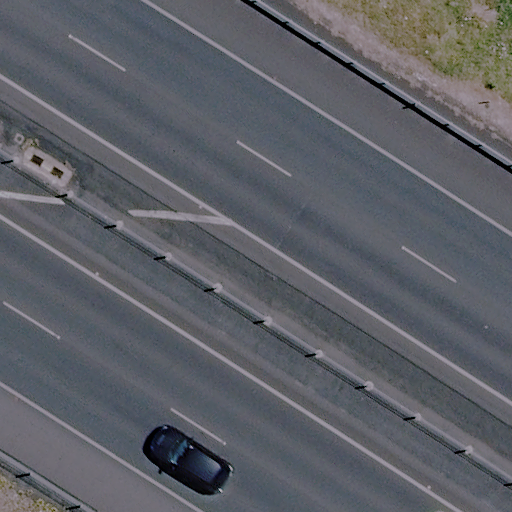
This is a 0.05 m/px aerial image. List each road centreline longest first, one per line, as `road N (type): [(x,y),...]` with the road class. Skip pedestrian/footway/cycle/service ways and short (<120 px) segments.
road 1 (motorway): [(7,0),(511,331)]
road 2 (motorway): [(297,511),(0,315)]
